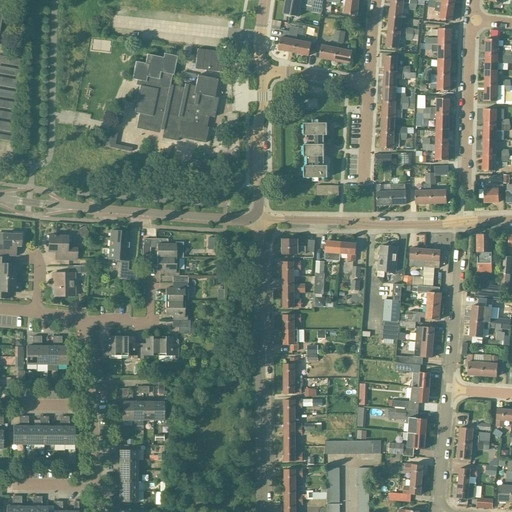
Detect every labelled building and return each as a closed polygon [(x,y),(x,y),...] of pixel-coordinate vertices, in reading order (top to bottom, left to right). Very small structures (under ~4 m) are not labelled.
[(299,19),(301,5),(314,7),(315,0),(300,0),(301,1),(297,0),(286,0),(283,16),(299,19)] [(360,0),(357,0),(327,0),(327,2),(340,4),(340,0),(346,0),(344,14),(358,16),(360,0)] [(424,5),(391,2),(389,17),(402,18),(410,19),(410,12),(416,13),(417,5),(424,5)] [(455,6),(429,2),(428,7),(435,8),(436,3),(442,4),(440,19),(453,21),(455,6)] [(389,17),(387,32),(400,34),(406,34),(414,35),(419,36),(419,30),(413,29),(414,29),(401,28),(402,18),(389,17)] [(421,44),(451,45),(452,30),(439,29),(438,39),(425,38),(425,44),(421,44)] [(400,34),(387,32),(386,47),(398,49),(400,34)] [(294,54),(296,42),(281,39),(279,52),(294,54)] [(499,40),(486,39),(486,55),(511,56),(511,55),(511,50),(509,50),(509,47),(499,47),(499,40)] [(311,44),(296,42),(294,54),(309,57),(311,44)] [(451,45),(421,44),(421,50),(426,50),(432,50),(432,53),(438,53),(438,60),(451,60),(451,45)] [(335,62),(337,48),(322,46),(319,59),(335,62)] [(352,51),(337,48),(335,62),(350,64),(352,51)] [(197,49),(195,69),(223,73),(226,53),(197,49)] [(198,75),(196,86),(185,84),(185,88),(170,85),(173,75),(174,75),(177,56),(164,54),(163,57),(147,54),(146,63),(136,62),(133,79),(137,80),(136,85),(140,86),(135,112),(140,114),(136,128),(150,131),(150,127),(164,130),(162,138),(178,141),(179,137),(205,143),(208,127),(206,127),(209,116),(215,117),(219,98),(214,97),(218,80),(198,75)] [(13,123),(22,58),(0,55),(0,138),(12,140),(15,123),(13,123)] [(511,56),(486,55),(485,70),(498,71),(499,61),(511,62),(511,56)] [(385,56),(384,72),(416,73),(410,73),(411,67),(403,66),(403,72),(397,72),(398,57),(385,56)] [(425,69),(425,75),(451,75),(451,60),(438,60),(438,75),(432,75),(432,69),(425,69)] [(485,70),(485,86),(498,86),(498,71),(485,70)] [(416,73),(384,72),(383,87),(396,88),(397,79),(403,80),(403,78),(416,79),(416,73)] [(451,75),(425,75),(425,81),(426,81),(426,85),(431,85),(431,84),(437,84),(437,90),(450,91),(451,75)] [(485,86),(484,101),(497,101),(498,94),(504,94),(504,92),(511,92),(511,91),(511,90),(511,86),(504,86),(498,86),(485,86)] [(383,87),(383,102),(414,104),(415,97),(409,97),(402,97),(403,94),(396,94),(396,88),(383,87)] [(418,104),(418,113),(450,114),(450,99),(437,99),(437,109),(423,108),(423,104),(418,104)] [(383,102),(382,118),(395,118),(396,109),(401,109),(408,110),(408,109),(414,109),(414,104),(383,102)] [(484,109),(484,124),(509,124),(509,119),(497,119),(497,109),(484,109)] [(450,114),(418,113),(418,114),(417,114),(416,126),(428,127),(428,120),(437,120),(437,129),(449,130),(450,114)] [(395,118),(382,118),(381,133),(395,134),(395,133),(395,118)] [(307,145),(304,145),(304,157),(307,157),(307,167),(304,167),(304,179),(313,179),(313,182),(319,182),(319,179),(328,178),(328,166),(324,167),(324,157),(325,157),(324,145),(324,136),(328,136),(328,124),(319,124),(319,120),(313,121),(313,124),(304,124),(304,136),(306,136),(307,145)] [(484,124),(483,140),(496,140),(497,131),(509,131),(509,124),(484,124)] [(131,152),(132,148),(115,144),(118,131),(109,129),(106,146),(131,152)] [(437,129),(436,145),(449,145),(449,130),(437,129)] [(395,134),(381,133),(381,149),(394,149),(394,142),(400,143),(400,140),(414,141),(414,135),(407,134),(400,134),(400,133),(395,133),(395,134)] [(496,140),(483,140),(483,156),(496,156),(496,140)] [(423,145),(423,150),(430,150),(430,151),(436,151),(436,160),(449,160),(449,145),(436,145),(430,145),(423,145)] [(212,170),(215,156),(210,155),(208,164),(201,163),(200,168),(212,170)] [(392,155),(382,155),(383,165),(392,164),(392,155)] [(410,155),(398,155),(398,165),(410,165),(410,155)] [(496,156),(483,156),(482,171),(496,171),(496,156)] [(424,191),(415,191),(416,205),(431,204),(431,191),(431,185),(436,185),(436,179),(425,179),(426,185),(423,185),(424,191)] [(405,184),(398,184),(391,184),(391,192),(392,192),(392,205),(407,205),(406,192),(405,192),(405,184)] [(501,190),(499,190),(500,184),(492,184),(491,189),(484,189),(483,202),(501,203),(501,190)] [(317,186),(317,196),(339,196),(339,185),(317,186)] [(392,192),(391,192),(386,192),(386,185),(378,185),(378,193),(377,193),(377,206),(392,205),(392,192)] [(446,190),(431,191),(431,204),(447,203),(446,190)] [(111,231),(109,259),(128,261),(130,232),(111,231)] [(0,244),(0,255),(15,256),(16,246),(21,246),(21,234),(3,234),(3,244),(0,244)] [(492,273),(492,252),(492,235),(477,235),(477,252),(477,260),(477,273),(492,273)] [(511,235),(509,235),(508,253),(508,257),(502,256),(501,274),(502,274),(501,287),(510,288),(510,274),(511,274),(511,259),(511,258),(511,235)] [(49,252),(64,252),(64,260),(77,260),(77,248),(67,248),(67,236),(49,236),(49,252)] [(283,254),(298,254),(306,254),(306,247),(298,247),(298,240),(283,240),(283,254)] [(157,244),(157,257),(176,257),(183,258),(183,257),(181,257),(181,252),(183,252),(183,243),(183,242),(176,242),(176,243),(176,244),(157,244)] [(341,254),(342,243),(327,242),(325,259),(340,261),(341,254)] [(342,243),(341,254),(348,254),(347,261),(355,262),(357,244),(342,243)] [(378,271),(387,271),(397,272),(399,247),(380,246),(378,271)] [(424,267),(426,250),(411,248),(409,266),(424,267)] [(426,250),(424,267),(431,268),(439,268),(441,251),(426,250)] [(20,264),(10,264),(11,257),(0,256),(0,277),(15,278),(15,273),(20,273),(20,264)] [(157,257),(157,270),(164,271),(164,277),(173,277),(173,276),(179,276),(179,270),(176,270),(176,257),(157,257)] [(316,261),(314,294),(323,294),(325,262),(316,261)] [(283,277),(294,277),(294,270),(301,270),(301,262),(283,262),(283,277)] [(353,267),(352,277),(360,278),(361,267),(353,267)] [(432,268),(424,267),(424,273),(424,280),(432,280),(432,268)] [(119,279),(135,280),(136,280),(137,271),(136,271),(128,270),(120,269),(119,279)] [(74,273),(52,273),(52,282),(54,282),(54,295),(74,295),(74,273)] [(424,277),(404,276),(404,283),(423,285),(424,277)] [(0,298),(10,299),(10,291),(19,292),(20,283),(15,283),(15,278),(0,277),(0,298)] [(294,293),(294,277),(283,277),(283,293),(294,293)] [(352,280),(351,290),(359,291),(360,281),(352,280)] [(188,284),(173,284),(173,288),(166,288),(166,302),(185,302),(185,290),(188,290),(188,284)] [(384,299),(382,339),(398,340),(402,285),(394,284),(393,296),(394,296),(394,300),(384,299)] [(499,291),(475,289),(475,296),(498,299),(499,291)] [(426,306),(439,307),(441,293),(428,292),(426,306)] [(294,301),(294,293),(283,293),(283,308),(301,308),(301,301),(294,301)] [(185,302),(166,302),(166,315),(172,315),(172,322),(190,322),(190,321),(187,321),(187,315),(184,315),(185,302)] [(426,313),(421,313),(408,312),(407,322),(416,322),(420,323),(421,318),(438,320),(439,307),(426,306),(426,313)] [(492,308),(486,307),(473,306),(471,321),(485,322),(502,324),(502,320),(491,318),(491,315),(492,308)] [(283,330),(294,330),(294,322),(301,322),(301,315),(283,315),(283,330)] [(485,322),(471,321),(470,336),(483,337),(484,329),(487,329),(489,328),(510,330),(510,325),(502,325),(502,324),(485,322)] [(190,322),(172,322),(172,328),(178,328),(178,334),(196,334),(196,328),(190,328),(190,322)] [(417,326),(416,333),(416,341),(433,343),(435,328),(417,326)] [(298,330),(294,330),(283,330),(283,345),(290,345),(291,351),(298,351),(298,342),(298,330)] [(33,336),(33,346),(27,346),(27,365),(37,365),(37,336),(33,336)] [(42,336),(37,336),(37,365),(47,365),(47,346),(42,346),(42,336)] [(47,346),(47,365),(58,365),(58,336),(53,336),(53,346),(47,346)] [(58,336),(58,365),(68,365),(68,346),(62,346),(62,336),(58,336)] [(121,356),(121,336),(108,336),(108,343),(102,343),(102,358),(108,359),(108,356),(121,356)] [(134,337),(121,336),(121,356),(134,356),(134,359),(140,359),(140,344),(134,344),(134,337)] [(146,344),(140,344),(140,359),(146,359),(146,356),(158,356),(159,337),(146,337),(146,344)] [(159,337),(158,356),(159,356),(159,362),(171,362),(171,359),(179,359),(180,349),(178,349),(178,345),(172,345),(172,337),(159,337)] [(416,341),(414,356),(432,358),(433,343),(416,341)] [(318,354),(318,346),(307,346),(307,355),(318,354)] [(500,346),(499,358),(508,359),(508,347),(500,346)] [(481,355),(477,355),(469,354),(469,362),(468,362),(467,375),(480,376),(481,355)] [(491,356),(481,355),(480,376),(497,377),(498,364),(498,356),(491,356)] [(397,356),(396,363),(412,365),(412,358),(397,356)] [(284,379),(294,379),(294,367),(298,367),(298,358),(291,358),(291,364),(284,364),(284,379)] [(413,372),(412,379),(412,387),(429,388),(431,373),(413,372)] [(303,379),(294,379),(284,379),(284,394),(302,394),(302,387),(303,387),(303,379)] [(159,384),(158,391),(158,394),(167,394),(167,391),(164,391),(164,386),(164,384),(159,384)] [(368,384),(360,384),(359,405),(367,406),(368,384)] [(412,387),(410,402),(428,403),(429,388),(412,387)] [(284,417),(295,417),(295,408),(302,408),(302,400),(284,400),(284,417)] [(132,420),(132,402),(122,402),(122,420),(132,420)] [(143,402),(132,402),(132,420),(143,420),(143,402)] [(143,402),(143,420),(153,420),(154,402),(143,402)] [(154,402),(153,420),(164,420),(164,402),(154,402)] [(367,408),(359,408),(358,427),(365,427),(367,408)] [(406,419),(406,418),(407,409),(389,408),(389,410),(388,418),(406,419)] [(511,421),(511,418),(511,410),(497,409),(496,427),(503,427),(504,421),(511,421)] [(24,444),(24,416),(19,416),(19,426),(13,426),(13,444),(24,444)] [(24,416),(24,444),(34,444),(34,426),(29,426),(29,416),(24,416)] [(40,426),(34,426),(34,444),(44,444),(44,416),(40,416),(40,426)] [(49,416),(44,416),(44,444),(54,444),(54,426),(49,426),(49,416)] [(60,426),(54,426),(54,444),(64,445),(65,416),(60,416),(60,426)] [(65,416),(64,445),(75,445),(75,426),(69,426),(69,416),(65,416)] [(295,417),(284,417),(284,431),(313,431),(313,430),(319,430),(319,428),(321,428),(321,424),(305,423),(305,426),(295,426),(295,417)] [(426,434),(427,419),(409,417),(408,432),(426,434)] [(477,430),(491,431),(491,423),(477,422),(477,430)] [(479,437),(473,436),(474,429),(460,428),(459,443),(473,444),(479,444),(479,440),(479,437)] [(358,430),(358,439),(367,439),(367,430),(358,430)] [(313,431),(284,431),(284,445),(295,445),(295,436),(302,436),(305,437),(313,437),(313,431)] [(408,433),(408,440),(407,448),(424,449),(426,434),(408,432),(408,433)] [(389,454),(403,455),(404,444),(389,443),(389,454)] [(459,443),(458,458),(471,459),(473,444),(459,443)] [(295,454),(295,445),(284,445),(284,462),(302,462),(302,454),(295,454)] [(109,460),(138,460),(137,450),(119,450),(119,456),(109,456),(109,460)] [(138,471),(138,460),(109,460),(109,465),(119,465),(119,471),(138,471)] [(411,479),(422,480),(423,465),(406,464),(405,471),(412,472),(411,479)] [(486,474),(496,475),(497,466),(486,465),(486,474)] [(459,483),(469,484),(470,476),(477,477),(478,470),(460,468),(459,483)] [(285,487),(296,487),(296,477),(302,477),(302,470),(285,470),(285,487)] [(138,471),(119,471),(119,477),(109,477),(109,481),(138,481),(138,471)] [(498,486),(498,501),(511,502),(511,486),(511,481),(511,475),(511,472),(508,472),(506,472),(506,486),(498,486)] [(422,480),(411,479),(410,487),(404,486),(403,494),(420,495),(422,480)] [(138,481),(109,481),(109,485),(119,486),(119,491),(138,492),(138,481)] [(469,484),(459,483),(457,498),(475,500),(476,492),(469,492),(469,484)] [(296,495),(296,487),(285,487),(285,500),(309,500),(312,500),(312,495),(308,496),(308,495),(296,495)] [(138,492),(119,491),(119,497),(109,497),(109,502),(138,502),(138,492)] [(16,511),(17,496),(13,496),(13,507),(7,507),(6,511),(16,511)] [(22,496),(17,496),(16,511),(27,511),(27,507),(22,507),(22,496)] [(33,507),(27,507),(27,511),(37,511),(37,496),(33,496),(33,507)] [(42,496),(37,496),(37,511),(48,511),(48,507),(42,507),(42,496)] [(494,509),(496,499),(480,497),(479,507),(494,509)] [(309,500),(285,500),(284,511),(295,511),(296,505),(309,505),(309,500)] [(57,511),(58,501),(54,501),(54,511),(48,511),(57,511)] [(58,501),(57,511),(68,511),(63,511),(63,501),(58,501)] [(68,511),(79,511),(79,502),(74,502),(74,511),(68,511)]
